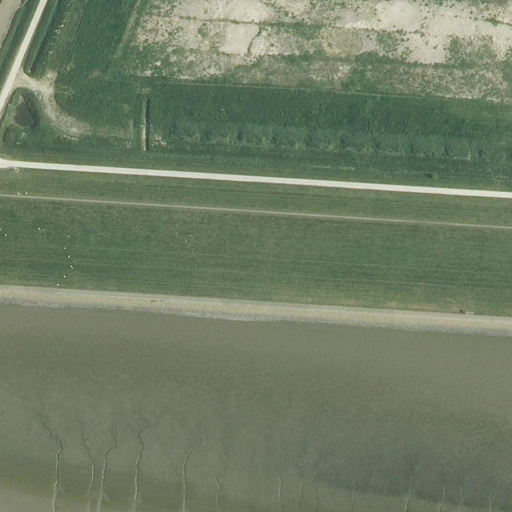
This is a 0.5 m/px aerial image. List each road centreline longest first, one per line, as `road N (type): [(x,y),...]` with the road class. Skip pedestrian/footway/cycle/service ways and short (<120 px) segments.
road 1 (track): [(0,288),(511,320)]
road 2 (track): [(0,162),(511,194)]
